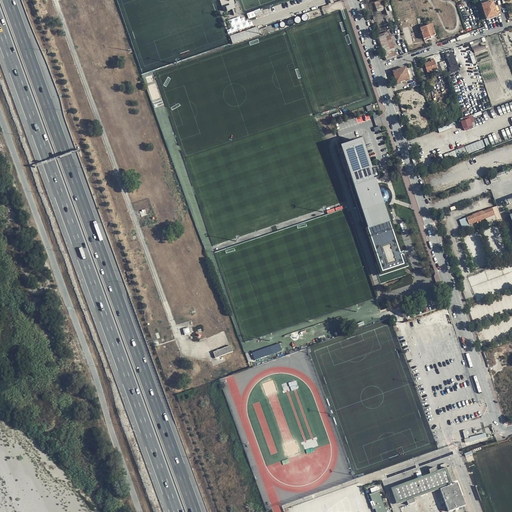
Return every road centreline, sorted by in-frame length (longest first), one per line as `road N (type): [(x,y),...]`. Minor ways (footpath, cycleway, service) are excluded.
road 1 (motorway): [(194,511),(8,0)]
road 2 (motorway): [(0,26),(176,511)]
road 3 (unclassified): [(511,428),(495,416),(378,68)]
road 4 (residential): [(378,68),(511,21)]
